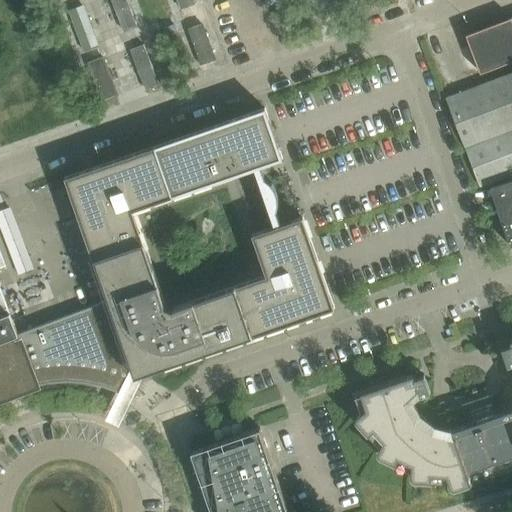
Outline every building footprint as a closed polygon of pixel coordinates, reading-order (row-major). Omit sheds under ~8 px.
[(481,73),(511,60),(511,17),(467,35),(481,73)] [(176,25),(165,29),(167,36),(179,33),(176,25)] [(465,147),(511,129),(511,72),(447,98),(465,147)] [(49,382),(67,381),(85,382),(103,386),(120,392),(134,398),(146,372),(335,307),(303,217),(302,217),(296,219),(282,224),(277,211),(279,203),(279,196),(276,189),(272,183),(266,178),(265,175),(262,168),(261,165),(283,157),(280,150),(268,115),(265,108),(67,177),(109,300),(19,334),(0,283),(0,267),(7,265),(0,247),(0,399),(7,397),(38,385),(38,384),(49,382)] [(511,131),(466,149),(480,186),(511,174),(511,131)] [(511,179),(491,187),(511,246),(511,245),(511,179)] [(369,426),(370,427),(392,452),(391,456),(390,456),(390,457),(390,458),(390,459),(391,459),(391,460),(392,461),(393,461),(423,476),(423,480),(423,481),(423,482),(424,482),(424,483),(425,484),(426,484),(427,484),(427,485),(461,487),(462,490),(462,491),(463,491),(463,492),(464,492),(465,493),(466,493),(467,493),(481,487),(481,488),(483,487),(480,478),(511,467),(511,409),(507,411),(509,417),(484,426),(463,433),(446,429),(446,428),(431,417),(432,416),(425,406),(432,400),(432,401),(442,397),(438,384),(436,379),(426,382),(425,379),(373,397),(373,398),(367,400),(373,418),(370,421),(369,422),(369,423),(369,424),(369,425),(369,426)] [(120,392),(107,421),(120,427),(134,398),(120,392)] [(201,507),(201,511),(203,511),(212,507),(213,511),(289,511),(260,427),(192,451),(195,459),(190,461),(193,468),(195,472),(196,478),(198,482),(199,486),(200,492),(201,500),(201,507)]
